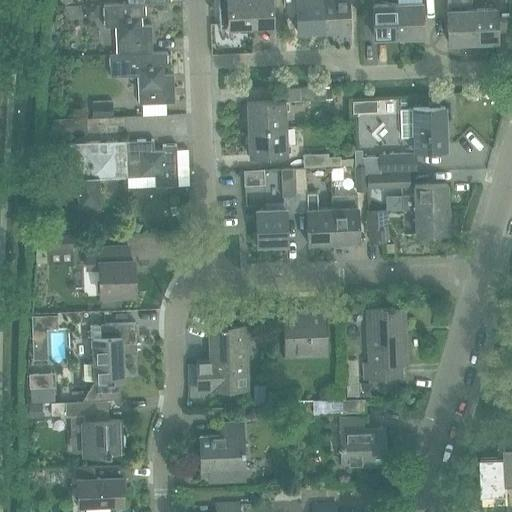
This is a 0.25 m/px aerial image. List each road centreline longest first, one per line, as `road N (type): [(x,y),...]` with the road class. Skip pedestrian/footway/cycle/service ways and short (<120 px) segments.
road 1 (residential): [(511,69),(359,76),(344,60),(199,64)]
road 2 (residential): [(202,274),(484,272)]
road 3 (residential): [(158,511),(158,437),(173,399),(179,289),(202,274)]
road 4 (residential): [(409,511),(484,272)]
road 5 (residential): [(202,274),(199,64)]
